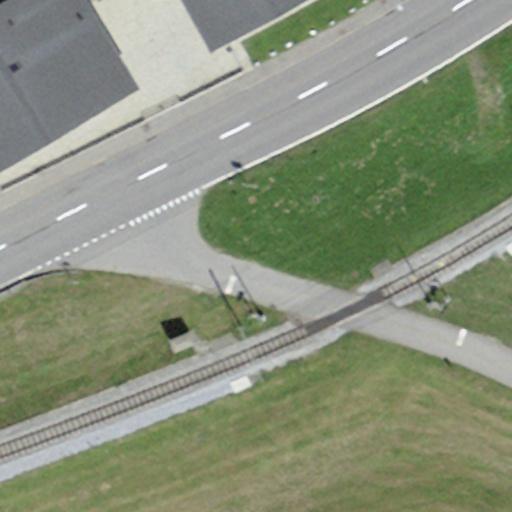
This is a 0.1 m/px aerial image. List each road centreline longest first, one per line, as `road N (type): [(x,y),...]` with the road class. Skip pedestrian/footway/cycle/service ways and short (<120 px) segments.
road 1 (unclassified): [(101,199),(132,237),(161,253),(444,345),(511,375)]
road 2 (primary): [(482,0),(291,107),(101,199)]
